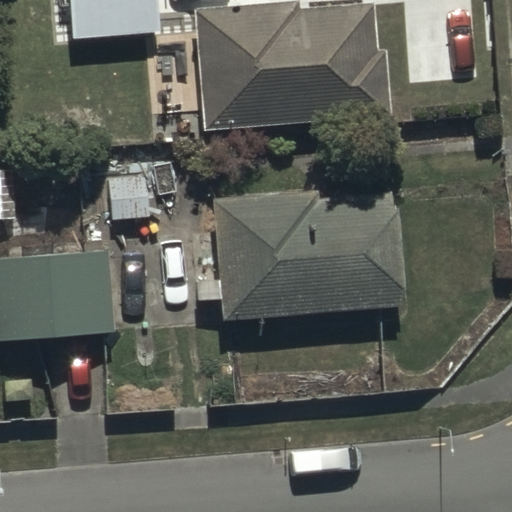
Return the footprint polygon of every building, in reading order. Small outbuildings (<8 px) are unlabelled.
[(154,0),(69,0),(71,32),(156,28),(154,0)] [(201,107),(203,132),(395,115),(389,48),(375,49),(370,2),(300,8),(299,0),(193,9),(200,83),(190,84),(192,108),(201,107)] [(16,169),(0,169),(0,220),(16,220),(16,169)] [(222,297),(223,319),(398,306),(397,289),(406,288),(400,209),(393,210),(391,193),(317,198),(316,189),(212,197),(215,233),(190,235),(195,299),(222,297)] [(0,255),(0,341),(113,333),(106,247),(0,255)]
